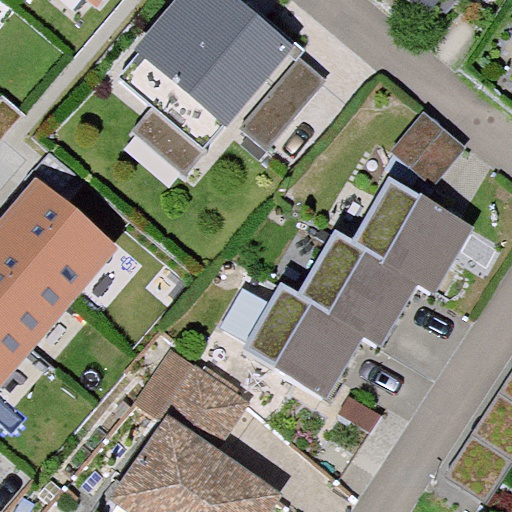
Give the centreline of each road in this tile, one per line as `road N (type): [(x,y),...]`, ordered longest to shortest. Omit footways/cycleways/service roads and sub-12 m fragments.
road 1 (residential): [(385,511),(511,301)]
road 2 (residential): [(511,119),(364,0)]
